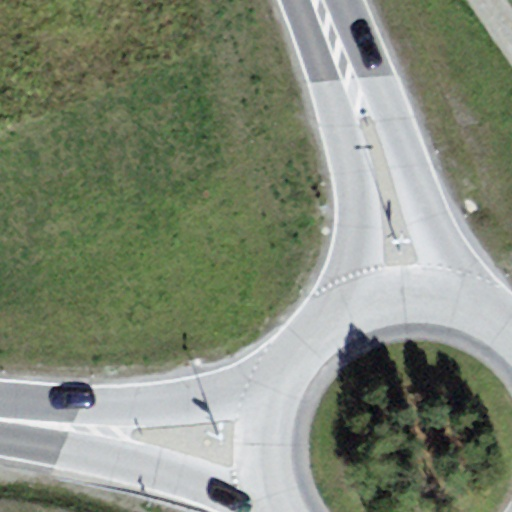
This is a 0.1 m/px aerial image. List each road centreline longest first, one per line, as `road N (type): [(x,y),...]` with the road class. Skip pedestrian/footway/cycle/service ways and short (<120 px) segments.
road 1 (primary): [(319,0),(387,191),(404,297)]
road 2 (primary): [(269,439),(0,419)]
road 3 (primary): [(404,297),(326,329),(277,397),(269,439)]
